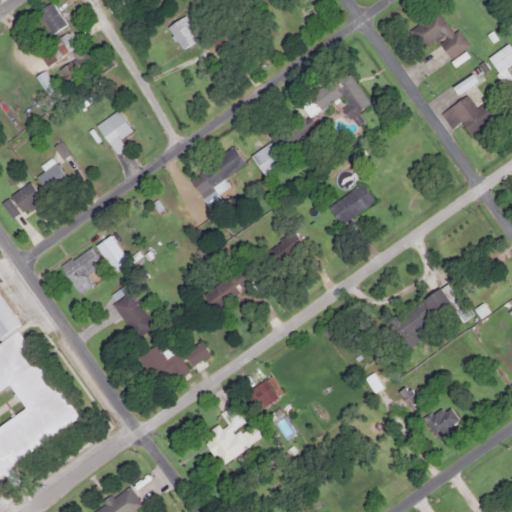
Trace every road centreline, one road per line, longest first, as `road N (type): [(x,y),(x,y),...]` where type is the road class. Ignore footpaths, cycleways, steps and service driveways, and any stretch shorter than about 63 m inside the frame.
road 1 (residential): [(24,511),(511,161)]
road 2 (residential): [(25,258),(378,0)]
road 3 (residential): [(203,511),(0,223)]
road 4 (residential): [(511,230),(350,0)]
road 5 (residential): [(392,511),(511,423)]
